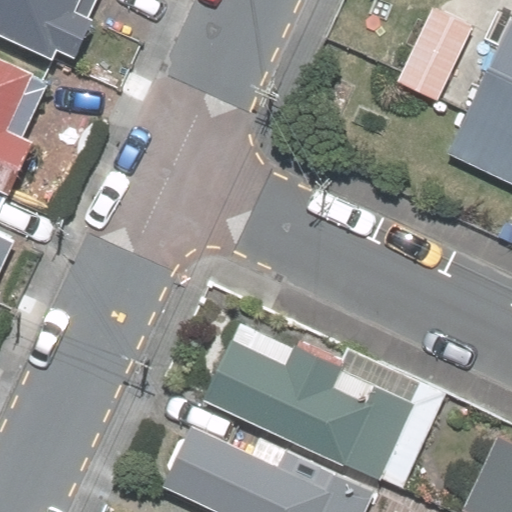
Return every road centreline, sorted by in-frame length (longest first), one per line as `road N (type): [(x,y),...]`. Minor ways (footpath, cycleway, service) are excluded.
road 1 (residential): [(158,165),(511,330)]
road 2 (residential): [(2,511),(158,165)]
road 3 (residential): [(158,165),(236,0)]
